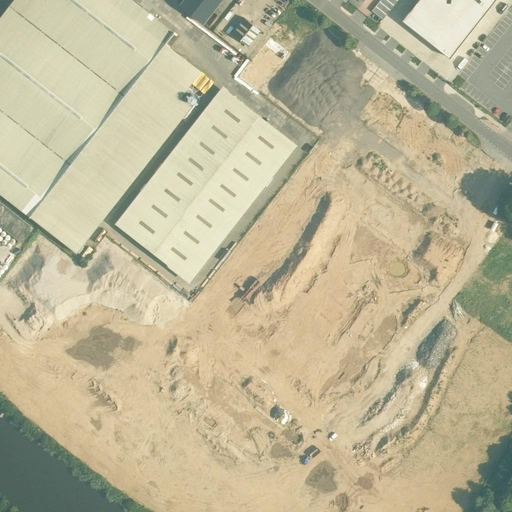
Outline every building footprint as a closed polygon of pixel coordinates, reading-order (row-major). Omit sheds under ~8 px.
[(173,31),(133,0),(11,0),(0,15),(0,194),(28,216),(27,217),(28,217),(29,216),(75,253),(191,106),(180,97),(200,71),(164,43),(173,31)] [(183,0),(180,5),(203,24),(222,0),(183,0)] [(394,5),(387,0),(380,0),(379,1),(390,10),(394,5)] [(417,0),(402,20),(450,58),(495,0),(417,0)] [(379,1),(375,6),(386,15),(390,10),(379,1)] [(386,15),(375,6),(372,11),(383,19),(386,15)] [(244,18),(232,34),(248,46),(260,30),(244,18)] [(277,43),(286,30),(274,21),(267,30),(276,36),(273,40),(277,43)] [(257,92),(287,50),(267,36),(237,77),(257,92)] [(191,283),(295,142),(216,84),(112,226),(191,283)] [(364,114),(454,178),(467,160),(377,96),(364,114)] [(511,266),(347,137),(150,388),(307,511),(458,511),(511,418),(511,266)] [(0,202),(0,226),(22,243),(33,228),(0,202)] [(62,261),(0,339),(0,372),(48,410),(125,311),(62,261)]
